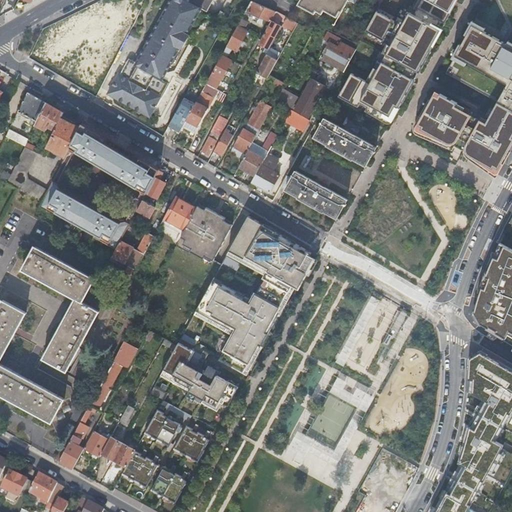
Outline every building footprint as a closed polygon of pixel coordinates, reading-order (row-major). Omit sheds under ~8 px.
[(14,9),(31,1),(29,0),(18,0),(15,7),(14,9)] [(132,108),(149,117),(159,98),(161,94),(165,87),(167,82),(162,79),(179,48),(181,49),(184,43),(188,36),(186,35),(190,29),(202,8),(206,10),(211,0),(170,0),(152,34),(136,63),(135,64),(128,60),(120,75),(118,74),(107,95),(122,103),(132,108)] [(132,0),(129,7),(144,13),(149,0),(132,0)] [(237,0),(234,6),(227,19),(238,25),(241,19),(251,1),(251,0),(237,0)] [(299,0),(296,6),(313,15),(315,12),(321,16),(323,12),(324,12),(336,19),(339,13),(341,13),(347,0),(299,0)] [(452,0),(431,0),(448,9),(452,0)] [(511,0),(495,0),(509,30),(503,43),(511,47),(511,0)] [(270,23),(275,13),(253,3),(248,13),(270,23)] [(414,70),(418,71),(441,28),(407,9),(399,23),(393,34),(388,44),(392,46),(387,56),(414,70)] [(365,32),(388,44),(393,34),(399,23),(377,12),(365,32)] [(283,22),(285,18),(275,13),(270,23),(261,39),(258,44),(268,49),(269,48),(280,27),(273,23),(276,18),(283,22)] [(88,20),(81,37),(64,30),(52,60),(59,63),(62,53),(79,60),(94,22),(88,20)] [(97,96),(123,33),(100,24),(92,45),(102,49),(84,91),(97,96)] [(247,31),(241,27),(238,26),(236,30),(234,32),(222,55),(225,57),(230,49),(236,52),(247,31)] [(509,83),(498,103),(511,110),(511,47),(503,43),(472,26),(456,55),(509,83)] [(344,72),(356,52),(341,44),(340,45),(338,43),(339,40),(332,36),(320,58),(344,72)] [(266,79),(268,76),(276,61),(273,59),(276,53),(269,48),(268,49),(251,82),(247,90),(256,94),(260,87),(254,83),(259,75),(266,79)] [(220,81),(232,60),(225,57),(222,55),(206,84),(210,87),(211,87),(215,79),(220,81)] [(509,83),(456,55),(445,74),(498,103),(509,83)] [(382,65),(409,78),(414,70),(387,56),(382,65)] [(359,100),(387,115),(393,104),(399,107),(413,80),(409,78),(382,65),(367,84),(359,100)] [(385,124),(390,124),(399,109),(399,107),(393,104),(387,115),(359,100),(367,84),(351,75),(337,98),(357,109),(359,105),(367,109),(365,113),(385,124)] [(282,89),(284,85),(274,79),(272,84),(282,89)] [(286,91),(284,96),(279,94),(275,101),(307,119),(325,86),(312,79),(301,99),(286,91)] [(159,98),(149,117),(160,98),(161,98),(169,84),(167,82),(165,87),(161,94),(159,98)] [(187,119),(182,127),(194,134),(197,128),(213,99),(218,91),(216,90),(211,87),(210,87),(206,84),(203,89),(201,92),(198,98),(196,102),(192,110),(187,119)] [(46,104),(27,92),(18,112),(37,122),(46,104)] [(457,104),(441,94),(437,98),(434,96),(417,122),(421,124),(422,128),(428,131),(446,143),(451,143),(456,141),(471,116),(455,108),(457,104)] [(181,103),(168,126),(179,132),(182,127),(187,119),(192,110),(185,106),(189,99),(185,97),(183,99),(181,103)] [(255,137),(271,109),(260,103),(244,131),(255,137)] [(511,110),(498,103),(492,112),(486,124),(480,121),(465,144),(464,148),(465,152),(471,156),(491,167),(492,164),(497,167),(511,142),(511,137),(509,136),(511,130),(511,110)] [(63,114),(46,104),(37,122),(35,126),(46,131),(48,128),(52,130),(50,133),(52,134),(60,119),(63,114)] [(285,122),(304,132),(309,121),(291,111),(285,122)] [(237,117),(233,115),(212,154),(216,156),(217,153),(222,156),(233,137),(228,134),(237,117)] [(421,124),(417,122),(414,128),(414,133),(416,136),(432,142),(452,151),(455,147),(464,152),(465,157),(481,169),(495,179),(511,147),(511,142),(497,167),(492,164),(491,167),(471,156),(465,152),(464,148),(465,144),(480,121),(471,116),(456,141),(451,143),(446,143),(428,131),(422,128),(421,124)] [(80,128),(60,119),(52,134),(46,148),(65,157),(80,128)] [(355,136),(352,135),(349,133),(343,130),(325,119),(315,137),(317,139),(317,140),(362,166),(363,164),(365,166),(375,148),(355,136)] [(212,132),(211,131),(208,137),(209,138),(201,151),(208,155),(216,141),(211,139),(214,133),(219,135),(225,125),(217,121),(212,132)] [(113,143),(82,124),(80,128),(65,157),(47,192),(41,204),(39,208),(61,220),(63,217),(95,235),(93,238),(115,250),(120,242),(137,211),(142,200),(144,198),(146,193),(154,178),(159,170),(130,152),(129,152),(128,151),(127,151),(126,151),(125,151),(124,152),(123,153),(113,148),(114,146),(114,145),(114,144),(113,143)] [(28,140),(9,130),(5,137),(25,147),(26,144),(28,140)] [(244,131),(243,131),(239,137),(252,144),(255,137),(244,131)] [(271,147),(277,136),(271,133),(262,149),(268,152),(271,147)] [(248,151),(252,144),(239,137),(233,148),(246,155),(248,151)] [(7,184),(16,189),(28,196),(41,204),(47,192),(26,180),(25,174),(35,153),(32,152),(24,148),(7,184)] [(239,168),(255,177),(264,160),(248,151),(246,155),(239,168)] [(255,177),(251,183),(269,193),(279,176),(273,172),(277,164),(265,157),(264,160),(255,177)] [(155,207),(158,200),(156,199),(164,184),(159,180),(163,173),(159,170),(154,178),(146,193),(148,195),(146,199),(144,198),(142,200),(155,207)] [(287,176),(280,187),(286,190),(285,191),(288,192),(287,193),(333,219),(334,218),(336,219),(346,201),(326,189),(324,188),(320,186),(315,183),(296,172),(292,179),(287,176)] [(196,209),(176,198),(163,220),(184,231),(196,209)] [(149,217),(155,207),(142,200),(137,211),(149,217)] [(204,210),(197,206),(196,209),(184,231),(181,237),(185,240),(183,244),(191,249),(190,252),(202,259),(204,256),(213,261),(232,226),(223,221),(225,218),(206,208),(204,210)] [(317,254),(249,216),(230,249),(269,270),(265,276),(266,276),(257,292),(252,300),(214,278),(197,308),(235,330),(220,357),(232,364),(233,364),(243,370),(248,361),(249,362),(259,343),(262,344),(278,314),(276,313),(280,305),(280,304),(288,289),(289,289),(292,283),(299,287),(317,254)] [(148,248),(154,237),(147,233),(141,244),(148,248)] [(141,253),(120,242),(115,250),(111,258),(110,259),(113,261),(115,258),(133,268),(141,253)] [(511,250),(500,244),(496,251),(490,265),(484,282),(479,296),(474,313),(480,324),(505,339),(508,335),(511,334),(511,250)] [(99,310),(82,300),(95,277),(34,245),(22,269),(74,297),(73,298),(70,305),(42,356),(67,369),(99,310)] [(0,359),(24,314),(0,301),(0,394),(16,403),(31,411),(37,414),(51,421),(52,422),(64,399),(0,365),(0,359)] [(409,317),(400,312),(383,345),(392,349),(409,317)] [(354,335),(372,334),(371,317),(355,317),(356,329),(354,329),(354,335)] [(98,409),(123,363),(128,366),(138,349),(124,341),(90,404),(97,408),(98,409)] [(178,342),(164,369),(177,376),(175,378),(182,382),(180,385),(189,390),(188,393),(202,401),(204,398),(217,405),(220,399),(229,404),(239,385),(217,373),(212,383),(201,377),(204,372),(188,363),(190,360),(195,363),(200,354),(178,342)] [(474,511),(469,509),(487,476),(505,485),(511,471),(511,453),(511,454),(502,448),(504,445),(496,441),(511,412),(511,370),(480,352),(470,358),(469,379),(474,379),(473,393),(486,400),(471,426),(468,424),(464,441),(463,446),(461,451),(458,462),(463,464),(449,491),(445,489),(433,511),(474,511)] [(166,393),(157,388),(155,392),(164,397),(166,393)] [(67,445),(59,461),(73,469),(84,447),(78,444),(81,437),(83,438),(89,426),(84,424),(91,410),(95,412),(97,408),(90,404),(67,445)] [(134,407),(128,404),(119,421),(124,424),(134,407)] [(146,431),(169,444),(181,423),(175,420),(176,418),(169,415),(168,417),(163,414),(165,412),(158,408),(146,431)] [(75,427),(68,423),(62,433),(69,437),(75,427)] [(174,447),(198,460),(209,439),(204,436),(205,434),(198,431),(197,432),(192,430),(193,428),(187,424),(174,447)] [(109,438),(93,430),(84,447),(100,456),(102,452),(109,438)] [(114,459),(123,443),(111,436),(109,438),(102,452),(114,459)] [(55,459),(59,461),(67,445),(62,442),(58,450),(59,451),(55,459)] [(135,449),(123,443),(114,459),(126,466),(135,449)] [(135,449),(126,466),(123,472),(146,485),(157,464),(152,461),(153,459),(147,455),(146,457),(141,455),(142,453),(135,449)] [(384,472),(389,462),(381,458),(377,469),(384,472)] [(387,476),(400,481),(406,467),(393,462),(387,476)] [(151,488),(175,501),(187,480),(181,477),(182,475),(176,471),(174,474),(170,471),(171,469),(164,465),(151,488)] [(27,479),(9,471),(0,489),(0,496),(10,500),(11,501),(12,501),(13,501),(14,501),(15,501),(15,500),(16,500),(17,499),(18,498),(19,496),(27,479)] [(64,487),(39,473),(34,482),(30,492),(36,495),(41,498),(40,501),(45,503),(46,501),(48,502),(46,506),(52,511),(58,498),(64,487)] [(106,473),(103,479),(108,482),(111,476),(106,473)] [(34,482),(27,479),(19,496),(26,499),(30,492),(34,482)] [(83,511),(89,501),(83,497),(77,510),(80,511),(79,511),(83,511)] [(64,511),(69,504),(58,498),(52,511),(51,511),(64,511)] [(102,511),(104,509),(89,501),(83,511),(102,511)]
